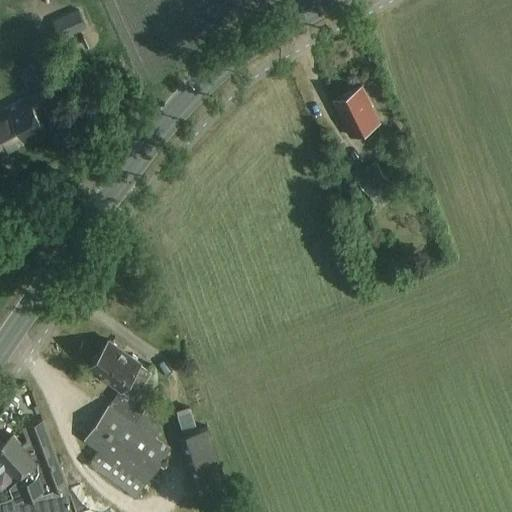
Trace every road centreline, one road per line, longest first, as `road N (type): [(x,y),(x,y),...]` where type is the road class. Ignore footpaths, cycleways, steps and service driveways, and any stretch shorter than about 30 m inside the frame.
road 1 (secondary): [(121,184),(212,69),(260,32),(323,0)]
road 2 (secondary): [(0,360),(121,184)]
road 3 (residential): [(0,201),(76,168),(121,184)]
